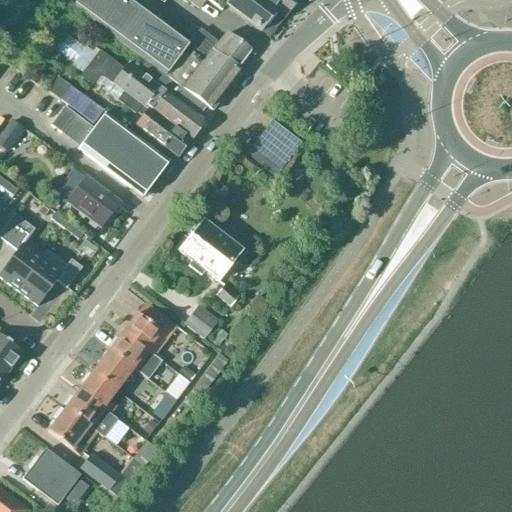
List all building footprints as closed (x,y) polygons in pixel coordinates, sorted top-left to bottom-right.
[(238,70),(251,54),(226,35),(218,45),(199,31),(189,45),(130,0),(83,0),(76,10),(143,60),(137,68),(148,77),(154,68),(156,70),(206,108),(214,114),(244,75),(238,70)] [(158,0),(163,3),(165,0),(184,0),(198,11),(204,3),(199,0),(158,0)] [(206,0),(205,2),(220,13),(225,7),(259,33),(274,14),(282,20),(297,0),(206,0)] [(5,32),(0,39),(0,60),(1,61),(16,41),(5,32)] [(113,85),(122,71),(105,58),(102,60),(97,57),(81,78),(91,86),(98,77),(104,78),(113,85)] [(123,71),(113,85),(123,93),(189,142),(191,140),(205,122),(199,117),(206,108),(156,70),(148,81),(127,65),(123,71)] [(69,89),(56,79),(46,93),(59,103),(69,89)] [(178,158),(189,142),(123,93),(117,102),(135,115),(137,112),(143,117),(136,126),(178,158)] [(142,198),(169,163),(105,115),(94,130),(65,108),(51,127),(80,148),(78,150),(142,198)] [(272,121),(271,123),(243,160),(273,184),(297,153),(303,145),(272,121)] [(0,135),(0,149),(4,153),(20,132),(9,123),(0,135)] [(303,164),(294,163),(293,173),(303,173),(303,164)] [(99,229),(118,205),(84,179),(65,204),(99,229)] [(3,182),(0,185),(0,188),(13,198),(17,193),(3,182)] [(42,207),(37,214),(43,218),(48,212),(42,207)] [(64,231),(68,226),(54,215),(50,221),(64,231)] [(0,235),(0,241),(16,253),(21,246),(33,231),(14,217),(0,235)] [(217,283),(240,252),(202,223),(180,253),(192,262),(188,267),(201,277),(204,272),(217,283)] [(68,225),(68,226),(64,231),(78,242),(82,236),(68,225)] [(86,239),(78,249),(91,259),(99,249),(86,239)] [(0,274),(0,280),(17,293),(47,253),(46,253),(41,260),(21,246),(16,253),(0,274)] [(47,253),(17,293),(37,308),(56,283),(66,291),(81,270),(70,262),(66,268),(47,253)] [(237,298),(224,287),(215,298),(229,309),(237,298)] [(117,304),(126,313),(140,298),(131,289),(117,304)] [(203,340),(217,322),(198,308),(184,326),(203,340)] [(154,358),(155,357),(176,328),(158,315),(150,326),(136,316),(123,334),(154,358)] [(220,331),(211,343),(217,348),(227,336),(220,331)] [(162,363),(154,358),(123,334),(109,352),(133,370),(141,376),(148,382),(162,363)] [(0,372),(6,377),(22,355),(0,338),(0,372)] [(117,391),(133,370),(109,352),(93,373),(117,391)] [(216,354),(192,387),(202,394),(226,362),(216,354)] [(240,384),(252,368),(242,361),(230,377),(240,384)] [(177,375),(187,383),(192,376),(183,368),(177,375)] [(108,402),(117,391),(93,373),(78,393),(109,417),(110,416),(116,408),(108,402)] [(192,387),(178,406),(187,413),(202,394),(192,387)] [(117,422),(110,416),(109,417),(78,393),(65,411),(97,435),(96,435),(103,440),(117,422)] [(174,405),(162,396),(152,409),(164,419),(174,405)] [(86,448),(96,435),(97,435),(65,411),(47,434),(79,458),(86,448)] [(143,434),(149,439),(157,428),(150,423),(143,434)] [(57,508),(80,478),(45,451),(21,481),(57,508)] [(139,452),(132,461),(143,470),(150,460),(139,452)] [(90,457),(80,471),(107,491),(117,477),(90,457)] [(25,511),(12,502),(0,492),(0,511),(25,511)]
